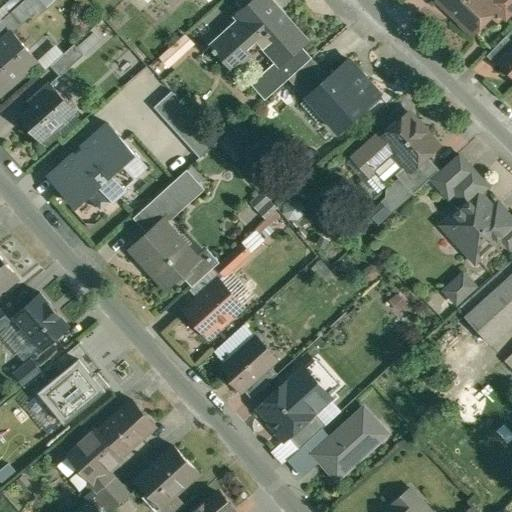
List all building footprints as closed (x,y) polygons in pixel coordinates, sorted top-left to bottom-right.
[(39,0),(24,0),(11,13),(22,25),(37,12),(40,15),(47,9),(39,0)] [(267,0),(255,0),(245,9),(237,17),(240,20),(212,46),(215,50),(214,51),(217,54),(218,53),(225,60),(230,55),(241,67),(265,46),(281,65),(258,85),(270,98),(290,79),(290,78),(313,58),(303,47),(309,41),(283,12),(281,14),(267,0)] [(237,0),(245,9),(255,0),(237,0)] [(440,0),(449,8),(453,9),(460,15),(460,24),(469,32),(474,32),(476,33),(498,10),(499,9),(497,7),(500,4),(496,0),(440,0)] [(511,0),(496,0),(500,4),(497,7),(499,9),(498,10),(507,18),(511,12),(511,0)] [(4,19),(0,22),(0,35),(3,39),(12,32),(13,33),(22,25),(11,13),(4,19)] [(3,39),(0,42),(0,96),(1,95),(37,62),(38,63),(39,62),(37,60),(13,33),(12,32),(3,39)] [(183,34),(152,57),(161,68),(191,44),(183,34)] [(511,40),(507,36),(488,56),(498,65),(501,62),(500,62),(511,48),(511,40)] [(53,63),(51,65),(60,76),(84,54),(74,44),(53,63)] [(511,48),(500,62),(501,62),(511,73),(511,48)] [(53,63),(45,53),(37,60),(39,62),(46,70),(51,65),(53,63)] [(313,58),(290,78),(290,79),(310,100),(311,99),(317,94),(315,92),(331,78),(313,58)] [(331,78),(315,92),(317,94),(311,99),(342,132),(381,97),(380,95),(379,96),(362,76),(363,74),(350,60),(331,78)] [(50,82),(28,101),(33,107),(21,118),(41,141),(42,140),(48,147),(62,135),(56,128),(75,111),(50,82)] [(172,91),(154,108),(199,158),(217,142),(172,91)] [(440,145),(410,112),(383,137),(403,160),(403,166),(395,173),(401,180),(428,156),(440,145)] [(75,154),(50,176),(75,206),(87,195),(101,211),(137,179),(122,162),(134,152),(109,123),(82,147),(85,149),(77,156),(75,154)] [(441,170),(432,177),(450,197),(456,191),(450,185),(471,166),(459,153),(441,170)] [(428,156),(401,180),(414,194),(432,177),(441,170),(428,156)] [(471,166),(450,185),(456,191),(467,204),(462,208),(458,207),(452,212),(453,216),(450,219),(460,229),(453,235),(476,261),(502,237),(510,247),(511,245),(511,219),(498,204),(494,208),(481,193),(489,186),(471,166)] [(188,169),(136,216),(150,231),(163,220),(166,223),(205,189),(188,169)] [(398,179),(362,208),(372,221),(409,192),(398,179)] [(253,224),(258,236),(271,232),(266,219),(275,215),(271,204),(258,208),(262,221),(253,224)] [(150,231),(132,247),(169,288),(185,274),(198,263),(195,260),(178,241),(180,239),(166,223),(163,220),(150,231)] [(217,264),(216,266),(226,277),(253,253),(243,241),(217,264)] [(205,251),(195,260),(198,263),(185,274),(194,285),(216,266),(217,264),(205,251)] [(0,253),(0,291),(19,276),(0,253)] [(194,285),(190,289),(199,298),(220,279),(222,281),(226,277),(216,266),(194,285)] [(511,277),(510,280),(502,271),(461,306),(490,344),(511,324),(511,277)] [(464,274),(446,290),(457,302),(475,286),(464,274)] [(199,298),(186,310),(209,336),(244,305),(222,281),(220,279),(199,298)] [(42,293),(41,292),(15,315),(13,316),(21,324),(42,349),(44,350),(45,349),(69,327),(70,327),(71,326),(70,325),(42,293)] [(1,307),(0,306),(0,329),(12,320),(1,307)] [(258,337),(225,366),(238,381),(236,383),(242,389),(270,364),(277,358),(258,337)] [(81,357),(40,390),(66,421),(107,388),(81,357)] [(270,364),(243,388),(252,397),(278,373),(270,364)] [(294,381),(288,381),(259,407),(278,428),(278,430),(286,439),(289,436),(316,412),(300,395),(301,389),(294,381)] [(30,395),(23,401),(46,430),(54,424),(30,395)] [(134,399),(101,429),(99,428),(70,454),(93,480),(94,481),(108,468),(133,446),(134,447),(144,438),(143,437),(157,424),(134,399)] [(365,404),(314,453),(340,481),(391,432),(365,404)] [(316,412),(289,436),(300,448),(327,424),(316,412)] [(176,445),(138,480),(149,492),(152,490),(164,503),(161,505),(162,506),(200,472),(176,445)] [(108,468),(94,481),(93,480),(89,484),(97,494),(113,480),(114,481),(117,479),(108,468)] [(114,481),(113,480),(97,494),(96,495),(111,511),(128,497),(114,481)] [(411,487),(392,503),(400,511),(431,511),(432,511),(411,487)] [(218,492),(206,501),(202,501),(195,507),(195,511),(193,511),(229,511),(233,509),(218,492)]
